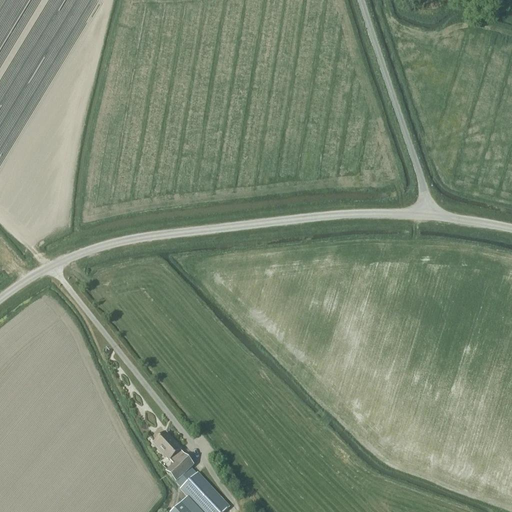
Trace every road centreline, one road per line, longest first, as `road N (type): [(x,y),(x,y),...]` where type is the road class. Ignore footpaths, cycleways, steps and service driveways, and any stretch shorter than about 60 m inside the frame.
road 1 (unclassified): [(0,299),(67,258),(130,240),(425,213)]
road 2 (unclassified): [(425,213),(360,0)]
